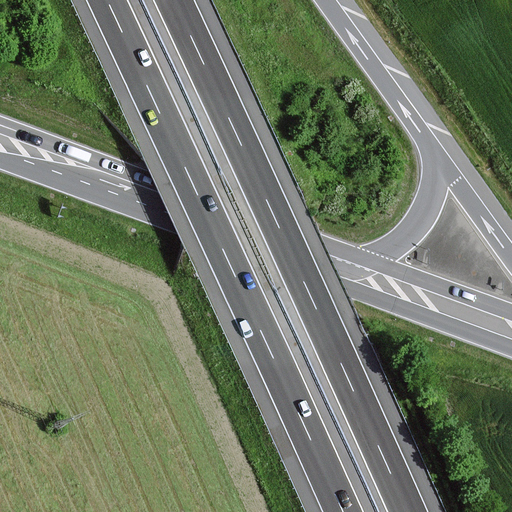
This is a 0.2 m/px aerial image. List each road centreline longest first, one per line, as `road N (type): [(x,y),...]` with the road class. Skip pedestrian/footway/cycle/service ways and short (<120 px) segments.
road 1 (motorway): [(107,0),(342,511)]
road 2 (motorway): [(408,511),(174,0)]
road 3 (primary): [(348,269),(0,143)]
road 4 (motorway): [(438,156),(326,0)]
road 5 (primary): [(511,330),(348,269)]
road 6 (motorway): [(348,269),(395,244),(420,219),(438,156)]
road 7 (motorway): [(511,258),(438,156)]
